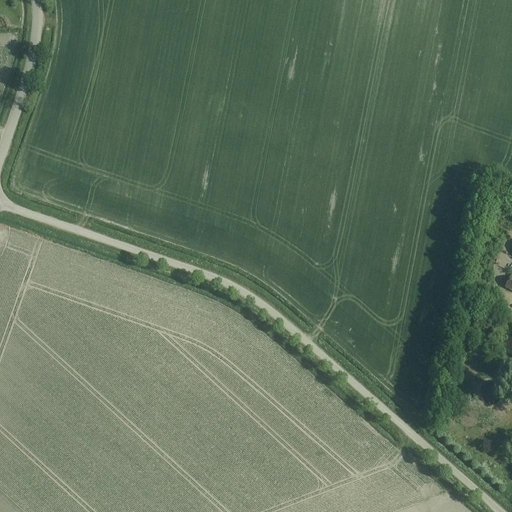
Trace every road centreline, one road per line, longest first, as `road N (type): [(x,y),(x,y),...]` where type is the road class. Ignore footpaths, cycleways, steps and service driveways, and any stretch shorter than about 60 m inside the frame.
road 1 (unclassified): [(495,511),(258,308),(214,283),(0,204)]
road 2 (unclassified): [(0,157),(34,43),(34,0)]
